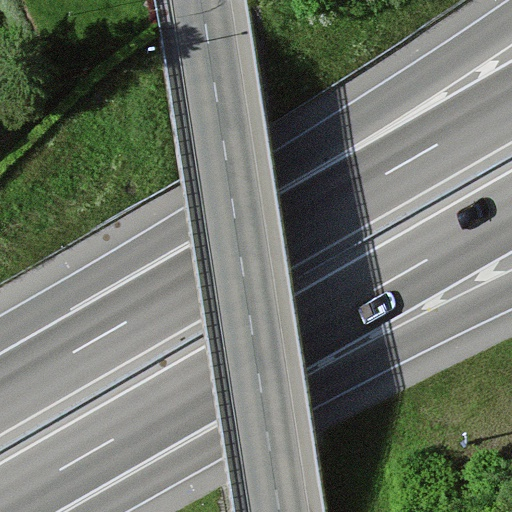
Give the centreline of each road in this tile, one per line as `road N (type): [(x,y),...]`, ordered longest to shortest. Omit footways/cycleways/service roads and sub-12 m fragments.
road 1 (motorway): [(0,504),(511,210)]
road 2 (motorway): [(14,511),(511,286)]
road 3 (motorway): [(511,26),(87,344)]
road 4 (residential): [(201,0),(279,511)]
road 5 (motorway): [(511,101),(87,344)]
